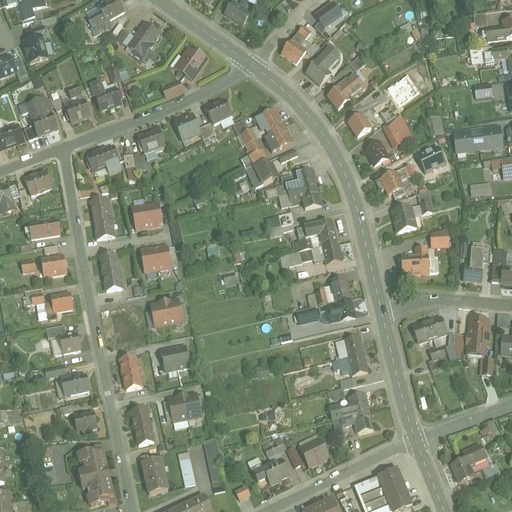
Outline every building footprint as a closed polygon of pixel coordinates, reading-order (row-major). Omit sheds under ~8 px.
[(29,0),(0,0),(4,11),(18,7),(23,24),(35,20),(33,12),(40,10),(38,1),(38,0),(37,1),(30,3),(29,0)] [(117,0),(116,0),(99,9),(102,15),(106,23),(108,25),(125,16),(117,0)] [(250,18),(233,5),(225,17),(242,29),(250,18)] [(333,7),(315,19),(320,26),(325,33),(342,20),(333,7)] [(102,15),(89,21),(93,30),(106,23),(102,15)] [(485,16),(473,18),(475,31),(487,29),(485,16)] [(55,19),(42,22),(44,28),(57,24),(55,19)] [(511,22),(502,24),(504,31),(486,34),(488,45),(511,41),(511,22)] [(325,33),(320,26),(314,30),(322,38),(325,34),(325,33)] [(159,35),(152,30),(151,31),(145,27),(128,50),(135,55),(133,57),(142,64),(142,63),(148,55),(149,55),(150,53),(154,48),(152,46),(159,35)] [(43,29),(26,33),(28,42),(41,38),(41,39),(46,38),(43,29)] [(303,29),(291,43),(299,49),(310,36),(303,29)] [(123,32),(117,42),(122,46),(129,36),(123,32)] [(417,32),(411,34),(415,42),(420,40),(417,32)] [(330,39),(325,34),(322,38),(327,43),(330,39)] [(41,39),(41,38),(28,42),(24,43),(26,49),(25,50),(27,59),(29,59),(30,65),(47,60),(41,39)] [(299,49),(291,43),(281,57),(296,67),(306,54),(299,49)] [(327,44),(319,52),(315,55),(321,60),(329,52),(330,52),(333,49),(327,44)] [(366,47),(359,44),(357,51),(364,54),(366,47)] [(314,45),(306,54),(311,60),(315,55),(319,52),(320,51),(314,45)] [(503,48),(486,51),(488,59),(492,58),(492,55),(504,54),(503,48)] [(196,57),(189,52),(177,70),(186,76),(185,79),(192,83),(207,61),(198,55),(196,57)] [(321,60),(317,64),(306,76),(319,89),(331,77),(325,71),(337,59),(330,52),(329,52),(321,60)] [(511,52),(507,53),(509,63),(503,64),(504,77),(510,76),(511,78),(511,77),(511,52)] [(160,61),(150,53),(149,55),(148,55),(142,63),(146,66),(151,60),(157,65),(158,63),(159,64),(160,63),(159,62),(160,61)] [(504,54),(492,55),(492,58),(494,66),(503,64),(509,63),(507,53),(504,54)] [(10,58),(0,62),(0,81),(16,75),(17,74),(12,64),(10,58)] [(359,59),(350,68),(356,75),(366,67),(359,59)] [(21,60),(12,64),(17,74),(16,75),(18,81),(28,77),(21,60)] [(116,70),(108,73),(113,85),(121,82),(116,70)] [(37,90),(45,87),(41,78),(33,82),(37,90)] [(347,81),(338,88),(339,90),(327,99),(338,113),(351,104),(350,102),(358,96),(355,91),(361,87),(354,78),(348,83),(347,81)] [(422,95),(410,78),(386,94),(397,112),(422,95)] [(179,85),(162,92),(166,101),(183,94),(179,85)] [(116,91),(104,96),(100,86),(91,89),(101,114),(110,111),(110,113),(122,108),(116,91)] [(491,87),(473,90),(476,104),(493,101),(491,87)] [(78,88),(67,92),(70,100),(82,96),(78,88)] [(51,116),(45,101),(34,105),(36,110),(29,113),(33,123),(32,123),(34,128),(38,139),(58,132),(51,116)] [(59,101),(52,103),(56,114),(63,112),(59,101)] [(223,104),(206,112),(205,110),(212,125),(214,129),(215,129),(214,128),(230,119),(231,121),(232,120),(223,102),(222,102),(223,104)] [(85,103),(66,110),(71,126),(91,119),(85,103)] [(395,119),(390,111),(383,116),(388,124),(395,119)] [(275,113),(260,121),(263,127),(260,128),(262,133),(265,131),(268,137),(283,129),(275,113)] [(192,117),(174,125),(182,144),(201,137),(199,131),(192,117)] [(361,117),(347,126),(357,142),(371,133),(361,117)] [(399,119),(383,130),(394,151),(412,143),(399,119)] [(441,119),(427,122),(432,141),(446,137),(441,119)] [(244,122),(233,128),(238,139),(241,138),(241,137),(249,133),(244,122)] [(212,125),(205,128),(210,140),(216,137),(213,132),(215,131),(214,129),(212,125)] [(34,128),(24,132),(28,143),(38,140),(38,139),(34,128)] [(205,128),(199,131),(201,137),(203,144),(210,140),(205,128)] [(19,129),(0,135),(0,150),(1,152),(25,143),(19,129)] [(268,137),(267,137),(269,141),(265,143),(272,156),(292,146),(283,129),(268,137)] [(482,143),(478,144),(479,153),(480,153),(502,150),(499,130),(484,132),(483,135),(484,141),(482,143)] [(249,133),(241,137),(241,138),(246,148),(257,143),(252,132),(249,133)] [(159,134),(146,139),(146,137),(139,140),(145,157),(164,149),(159,134)] [(478,144),(474,144),(472,143),(471,137),(469,135),(454,137),(457,157),(479,153),(478,144)] [(268,164),(257,143),(246,148),(251,158),(250,159),(255,170),(268,164)] [(389,162),(380,146),(366,154),(374,170),(389,162)] [(114,150),(100,155),(106,170),(120,165),(114,150)] [(416,160),(424,178),(447,168),(439,150),(416,160)] [(295,152),(279,160),(281,166),(298,158),(295,152)] [(100,155),(87,160),(93,175),(106,170),(100,155)] [(138,156),(133,158),(135,169),(135,171),(143,168),(138,156)] [(133,157),(124,158),(126,171),(135,169),(133,158),(133,157)] [(511,160),(501,162),(503,172),(511,170),(511,160)] [(501,162),(491,164),(492,174),(503,172),(501,162)] [(268,164),(255,170),(263,188),(272,184),(271,181),(275,179),(275,178),(276,177),(276,176),(273,170),(271,171),(268,164)] [(412,168),(405,171),(410,181),(416,178),(412,168)] [(135,169),(126,171),(128,183),(137,181),(135,171),(135,169)] [(511,170),(503,172),(504,182),(511,181),(511,170)] [(405,171),(376,184),(380,193),(385,191),(388,199),(392,197),(394,202),(404,198),(402,192),(403,192),(400,185),(410,181),(405,171)] [(313,173),(297,177),(299,187),(294,188),(287,190),(288,197),(301,195),(317,191),(313,173)] [(52,191),(46,174),(25,182),(31,199),(52,191)] [(292,178),(281,180),(283,191),(287,190),(294,188),(292,178)] [(237,198),(250,193),(246,184),(233,189),(237,198)] [(111,186),(100,190),(102,197),(114,194),(111,186)] [(487,187),(470,189),(472,200),(489,197),(487,187)] [(12,203),(7,189),(0,191),(0,211),(3,210),(5,216),(15,212),(12,203)] [(317,191),(301,195),(305,212),(321,208),(317,191)] [(25,192),(19,194),(22,212),(30,209),(25,192)] [(428,194),(417,198),(420,209),(421,209),(423,219),(432,216),(429,206),(431,205),(428,194)] [(205,196),(193,201),(196,209),(209,203),(205,196)] [(108,201),(90,204),(90,205),(91,205),(97,242),(97,243),(115,240),(115,239),(114,239),(108,202),(109,202),(108,201)] [(511,206),(511,204),(502,208),(506,217),(511,214),(511,206)] [(159,206),(145,208),(149,231),(163,229),(159,206)] [(145,208),(132,211),(136,233),(149,231),(145,208)] [(411,210),(392,215),(398,237),(416,232),(411,210)] [(291,216),(279,219),(281,230),(293,227),(294,227),(291,216)] [(281,230),(279,219),(266,222),(269,233),(281,230)] [(337,239),(333,222),(316,226),(317,227),(296,232),(299,242),(319,237),(322,250),(338,246),(336,239),(337,239)] [(58,223),(29,227),(31,243),(60,238),(58,223)] [(180,225),(171,226),(177,253),(185,252),(180,225)] [(293,227),(281,230),(283,236),(294,233),(293,227)] [(448,232),(430,237),(431,251),(449,250),(448,232)] [(309,243),(293,247),(295,256),(311,252),(309,243)] [(342,264),(338,246),(322,250),(311,252),(314,262),(315,266),(325,264),(326,268),(342,264)] [(57,248),(44,250),(45,257),(58,255),(57,248)] [(167,249),(154,251),(158,274),(171,272),(167,249)] [(217,250),(207,253),(209,262),(219,259),(217,250)] [(154,251),(141,254),(145,276),(158,274),(154,251)] [(416,257),(414,259),(401,260),(403,279),(429,277),(427,258),(427,251),(415,251),(416,257)] [(295,256),(281,260),(284,271),(302,267),(301,265),(314,262),(311,252),(295,256)] [(483,253),(472,252),(470,269),(465,268),(463,284),(481,286),(483,264),(484,253),(483,253)] [(507,254),(493,253),(491,285),(501,286),(503,270),(506,270),(507,254)] [(240,255),(233,257),(235,265),(242,264),(240,255)] [(116,257),(100,259),(106,295),(122,292),(116,257)] [(64,259),(42,263),(45,281),(67,277),(64,259)] [(34,264),(21,266),(23,276),(36,274),(34,264)] [(511,270),(506,270),(503,270),(501,286),(501,287),(511,288),(511,270)] [(234,275),(223,278),(225,287),(237,284),(234,275)] [(346,280),(330,284),(331,289),(335,305),(351,302),(346,280)] [(42,291),(25,294),(26,299),(31,299),(43,296),(42,291)] [(327,307),(324,295),(315,297),(318,309),(327,307)] [(43,296),(31,299),(33,307),(44,305),(43,296)] [(53,306),(46,307),(49,324),(58,322),(57,315),(73,312),(70,296),(52,300),(53,306)] [(327,307),(318,309),(320,316),(328,315),(330,325),(339,323),(339,324),(355,320),(351,302),(335,305),(327,307)] [(171,304),(158,306),(159,307),(151,308),(154,324),(155,329),(155,330),(183,325),(181,318),(178,303),(171,304)] [(125,310),(110,314),(116,344),(131,341),(125,310)] [(314,310),(297,315),(300,327),(317,323),(314,310)] [(510,319),(498,318),(497,330),(509,331),(510,319)] [(443,322),(427,326),(433,344),(448,340),(443,322)] [(488,324),(471,323),(469,340),(467,340),(466,349),(469,349),(468,361),(484,362),(485,350),(489,351),(490,337),(486,337),(488,324)] [(427,326),(414,330),(419,348),(433,344),(427,326)] [(78,337),(60,340),(64,358),(73,356),(74,360),(80,358),(80,355),(82,354),(78,337)] [(291,337),(281,340),(282,346),(293,343),(291,337)] [(359,339),(343,343),(345,352),(338,354),(340,363),(348,361),(364,357),(359,339)] [(511,341),(502,341),(501,358),(511,359),(511,341)] [(186,349),(174,352),(178,373),(190,371),(186,349)] [(443,351),(435,353),(438,362),(445,360),(443,351)] [(174,352),(161,354),(166,376),(178,373),(174,352)] [(435,353),(429,354),(431,364),(438,362),(435,353)] [(364,357),(348,361),(352,379),(368,375),(364,357)] [(135,359),(120,362),(126,393),(142,390),(135,359)] [(339,363),(332,365),(334,374),(341,372),(339,363)] [(494,364),(483,363),(482,378),(493,379),(494,364)] [(267,368),(251,370),(253,381),(269,379),(267,368)] [(66,369),(45,373),(46,381),(58,379),(58,378),(67,376),(66,369)] [(79,377),(67,379),(70,398),(89,395),(87,380),(80,381),(79,377)] [(353,381),(341,384),(342,391),(354,388),(353,381)] [(328,396),(330,405),(345,401),(343,392),(328,396)] [(189,398),(177,401),(169,403),(171,414),(173,422),(173,425),(201,419),(200,417),(199,409),(196,397),(189,399),(189,398)] [(365,397),(349,400),(350,406),(347,407),(347,406),(345,405),(342,406),(340,407),(341,409),(329,411),(332,423),(340,421),(369,414),(365,397)] [(72,408),(60,410),(61,417),(74,415),(72,408)] [(146,410),(131,414),(139,449),(154,445),(146,410)] [(275,413),(266,415),(268,423),(276,422),(275,413)] [(369,414),(340,421),(342,430),(349,429),(348,427),(355,426),(357,436),(373,432),(369,414)] [(94,415),(81,418),(81,416),(74,418),(77,435),(72,436),(73,441),(88,438),(87,433),(97,431),(94,415)] [(342,430),(340,421),(332,423),(336,439),(344,437),(342,430)] [(489,430),(481,434),(483,438),(491,435),(489,430)] [(279,440),(262,448),(268,460),(285,452),(279,440)] [(215,442),(204,444),(212,485),(223,483),(224,482),(215,442)] [(319,442),(301,451),(310,469),(328,461),(319,442)] [(102,447),(92,450),(93,454),(78,457),(80,467),(87,465),(88,473),(79,475),(81,485),(85,484),(87,490),(82,491),(83,492),(93,490),(94,498),(88,499),(91,509),(108,505),(109,508),(117,506),(115,499),(113,499),(112,491),(110,492),(109,488),(111,488),(106,467),(104,467),(103,464),(105,463),(103,456),(104,455),(102,447)] [(465,462),(451,468),(458,486),(473,479),(469,469),(486,461),(480,448),(462,456),(465,462)] [(294,451),(287,454),(295,471),(302,467),(294,451)] [(189,454),(178,456),(185,489),(196,486),(189,454)] [(161,462),(143,466),(146,479),(145,479),(145,480),(146,480),(147,483),(146,483),(146,485),(148,484),(150,497),(168,493),(161,462)] [(262,468),(251,472),(257,485),(267,480),(271,488),(282,483),(281,482),(289,478),(282,462),(263,471),(262,468)] [(497,466),(482,472),(487,485),(502,478),(497,466)] [(379,479),(376,480),(377,481),(354,490),(363,511),(407,511),(414,509),(407,492),(410,491),(409,488),(408,485),(405,486),(398,471),(379,479)] [(246,490),(236,495),(240,503),(250,498),(246,490)] [(10,511),(9,496),(0,496),(0,511),(10,511)] [(210,511),(204,499),(177,511),(210,511)] [(336,511),(332,501),(320,507),(317,509),(316,509),(309,511),(336,511)]
